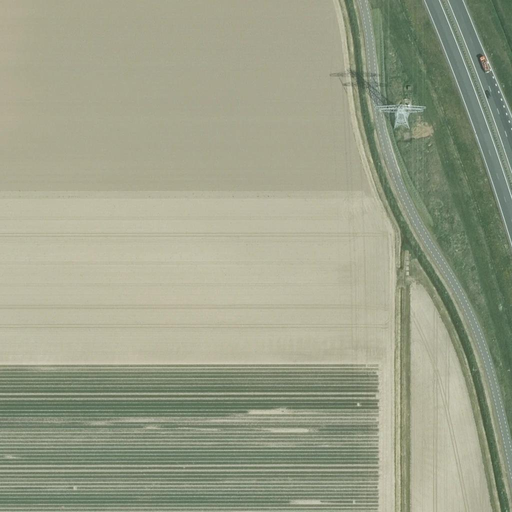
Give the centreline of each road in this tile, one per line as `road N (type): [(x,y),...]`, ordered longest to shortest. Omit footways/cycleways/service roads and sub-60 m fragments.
road 1 (unclassified): [(511,470),(478,336),(391,166),(361,0)]
road 2 (trunk): [(431,0),(511,223)]
road 3 (trunk): [(511,152),(454,0)]
